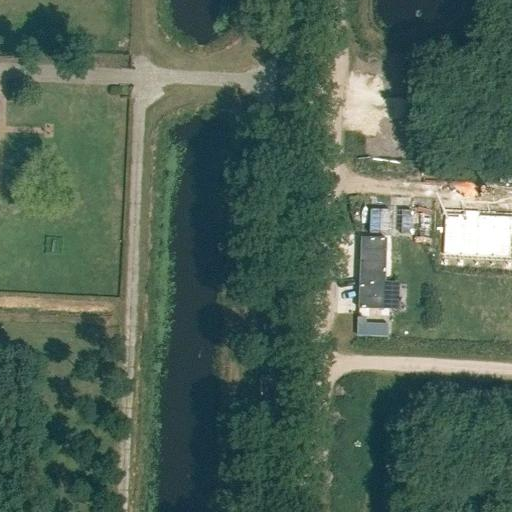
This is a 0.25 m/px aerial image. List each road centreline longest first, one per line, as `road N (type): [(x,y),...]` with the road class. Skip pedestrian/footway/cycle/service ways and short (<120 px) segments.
road 1 (track): [(142,0),(119,511)]
road 2 (tertiary): [(265,511),(284,83)]
road 3 (unclassified): [(284,83),(138,79)]
